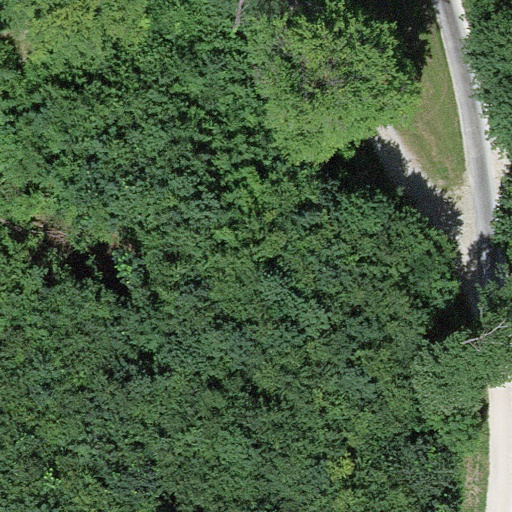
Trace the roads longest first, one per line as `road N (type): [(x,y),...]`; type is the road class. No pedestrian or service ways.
road 1 (unclassified): [(440,0),(491,220),(501,458),(488,511)]
road 2 (track): [(491,220),(433,225),(371,188),(241,0)]
